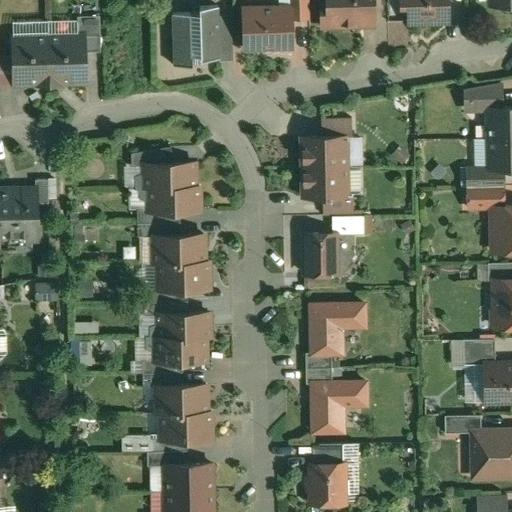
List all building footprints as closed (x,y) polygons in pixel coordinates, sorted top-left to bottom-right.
[(308,0),(288,0),(289,6),(290,6),(290,18),(309,17),(308,0)] [(320,0),(321,27),(373,25),(372,0),(320,0)] [(445,0),(401,0),(401,4),(408,4),(408,22),(446,21),(445,0)] [(511,0),(489,0),(490,5),(500,5),(506,10),(511,10),(511,0)] [(218,17),(217,6),(199,7),(199,13),(190,13),(190,12),(172,13),(174,66),(192,65),(191,63),(197,63),(202,63),(201,59),(220,58),(218,17)] [(289,6),(243,8),(244,48),(291,47),(290,18),(290,6),(289,6)] [(99,15),(77,15),(77,33),(84,33),(85,51),(100,50),(99,15)] [(220,62),(231,61),(229,16),(218,17),(220,58),(220,62)] [(77,33),(48,34),(49,84),(61,84),(61,82),(86,81),(85,51),(84,33),(77,33)] [(48,34),(12,35),(13,63),(13,83),(38,82),(38,85),(49,84),(48,34)] [(13,63),(0,63),(0,83),(13,83),(13,63)] [(501,84),(465,90),(465,109),(487,109),(487,108),(501,107),(501,84)] [(511,106),(501,107),(487,108),(487,109),(488,138),(511,137),(511,106)] [(351,137),(351,117),(321,118),(321,136),(345,136),(346,137),(351,137)] [(321,136),(301,136),(302,167),(346,166),(346,137),(345,136),(321,136)] [(511,167),(511,137),(488,138),(488,167),(488,168),(502,168),(511,167)] [(170,146),(131,153),(131,166),(144,165),(144,163),(167,163),(166,148),(170,147),(170,146)] [(167,163),(144,163),(144,165),(144,173),(136,177),(136,187),(199,186),(198,185),(195,185),(194,162),(167,163)] [(346,166),(302,167),(303,197),(322,196),(347,196),(347,195),(346,166)] [(488,168),(488,167),(467,167),(467,187),(503,187),(502,168),(488,168)] [(48,179),(35,179),(35,189),(36,189),(36,203),(48,203),(48,179)] [(199,186),(136,187),(136,188),(140,188),(140,197),(149,201),(149,209),(149,211),(172,210),(199,210),(199,186)] [(467,187),(467,208),(491,207),(491,206),(503,206),(503,187),(467,187)] [(35,189),(0,189),(0,238),(37,238),(36,203),(36,189),(35,189)] [(347,196),(322,196),(323,215),(332,215),(353,215),(353,195),(347,195),(347,196)] [(511,205),(503,206),(491,206),(491,207),(492,251),(511,250),(511,205)] [(149,211),(149,209),(137,209),(137,223),(172,223),(172,222),(172,210),(149,211)] [(353,215),(332,215),(331,233),(336,233),(336,234),(364,234),(364,215),(353,215)] [(172,222),(172,223),(137,223),(137,236),(154,236),(154,235),(180,234),(180,222),(172,222)] [(331,233),(303,234),(304,274),(337,273),(336,234),(336,233),(331,233)] [(180,234),(154,235),(154,236),(154,262),(208,261),(208,260),(203,260),(203,234),(180,234)] [(208,261),(154,262),(154,263),(158,263),(159,288),(159,289),(187,289),(208,288),(208,261)] [(511,262),(487,263),(487,281),(493,280),(493,279),(511,278),(511,262)] [(511,326),(511,278),(493,279),(493,280),(494,306),(498,311),(498,321),(503,327),(511,326)] [(92,281),(74,282),(75,298),(92,298),(92,281)] [(56,284),(37,284),(37,301),(56,301),(56,284)] [(159,289),(159,288),(149,288),(150,301),(143,301),(144,301),(187,301),(187,289),(159,289)] [(187,301),(144,301),(144,314),(158,314),(159,313),(190,313),(187,301)] [(364,303),(310,304),(311,352),(311,354),(331,353),(342,353),(341,326),(365,326),(364,303)] [(190,313),(159,313),(158,314),(159,324),(150,327),(150,337),(146,337),(209,336),(209,312),(190,313)] [(97,321),(74,321),(74,335),(97,335),(97,321)] [(209,336),(146,337),(147,347),(155,350),(155,360),(155,361),(185,361),(205,360),(205,337),(209,337),(209,336)] [(494,339),(462,339),(463,364),(484,364),(484,363),(495,363),(494,339)] [(92,341),(79,342),(79,365),(93,365),(92,341)] [(331,353),(311,354),(311,352),(305,352),(305,368),(331,368),(331,353)] [(155,361),(155,360),(142,360),(142,374),(178,373),(182,373),(182,372),(185,361),(155,361)] [(511,362),(495,363),(484,363),(484,364),(485,402),(511,400),(511,362)] [(331,368),(305,368),(305,384),(311,384),(311,382),(332,382),(331,368)] [(178,373),(142,374),(142,387),(156,386),(156,385),(178,385),(178,373)] [(332,382),(311,382),(311,384),(312,432),(343,431),(342,405),(366,404),(366,381),(332,382)] [(178,385),(156,385),(156,386),(156,412),(210,411),(206,411),(206,384),(178,385)] [(210,411),(156,412),(157,413),(160,413),(161,438),(161,439),(187,439),(211,438),(210,411)] [(480,415),(444,416),(445,433),(472,433),(472,431),(480,431),(480,415)] [(511,430),(480,431),(472,431),(472,433),(473,477),(511,476),(511,430)] [(161,439),(161,438),(150,439),(151,452),(183,451),(187,451),(187,439),(161,439)] [(342,443),(312,444),(312,464),(342,463),(342,443)] [(151,452),(147,452),(147,466),(165,466),(165,464),(183,464),(183,451),(151,452)] [(312,464),(309,464),(309,475),(307,477),(307,490),(310,493),(310,503),(345,502),(344,463),(312,464)] [(183,464),(165,464),(165,466),(166,491),(212,490),(211,464),(183,464)] [(211,511),(212,490),(166,491),(165,511),(211,511)] [(506,511),(506,494),(478,495),(478,511),(487,511),(488,511),(506,511)]
